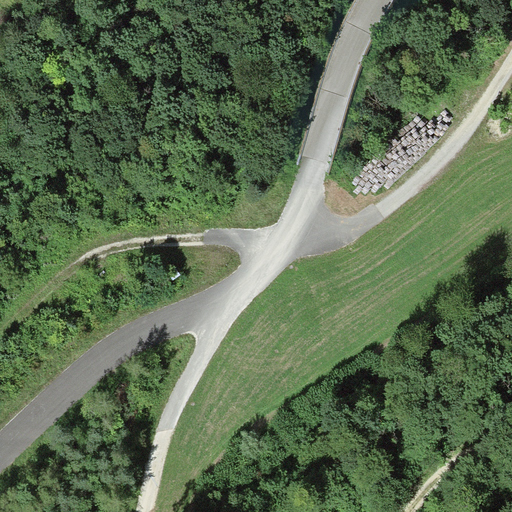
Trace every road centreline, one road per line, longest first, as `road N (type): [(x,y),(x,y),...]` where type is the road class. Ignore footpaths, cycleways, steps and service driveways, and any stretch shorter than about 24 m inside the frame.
road 1 (track): [(281,244),(359,223),(444,161),(511,59)]
road 2 (track): [(262,265),(228,241),(107,250),(0,328)]
road 3 (track): [(140,511),(173,396),(243,284)]
road 4 (track): [(511,434),(480,443),(408,511)]
